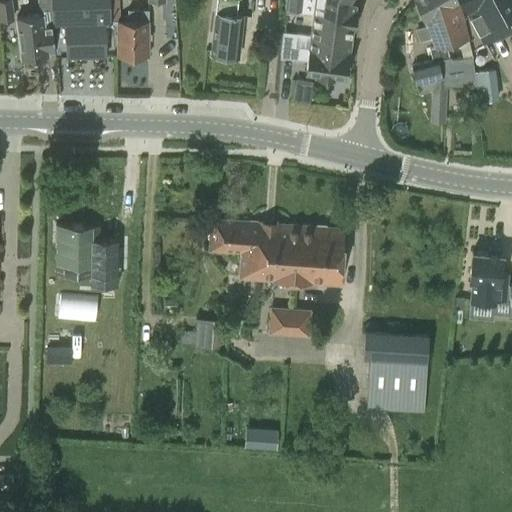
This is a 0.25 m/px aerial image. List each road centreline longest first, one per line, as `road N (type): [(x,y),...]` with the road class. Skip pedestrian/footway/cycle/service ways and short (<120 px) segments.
road 1 (tertiary): [(362,157),(198,127),(0,123)]
road 2 (residential): [(362,157),(377,29),(396,0)]
road 3 (tertiary): [(362,157),(511,187)]
